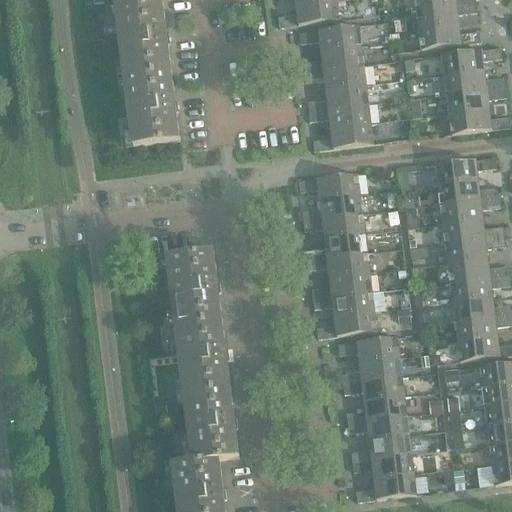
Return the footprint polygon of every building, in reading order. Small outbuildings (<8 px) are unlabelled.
[(115,0),(117,13),(163,7),(162,0),(115,0)] [(336,4),(335,0),(276,0),(276,1),(286,0),(295,0),(297,8),(336,4)] [(415,0),(417,13),(476,6),(475,0),(415,0)] [(336,4),(297,8),(298,18),(279,20),(280,31),(339,24),(336,4)] [(417,13),(420,33),(459,28),(458,18),(477,16),(476,6),(417,13)] [(163,7),(117,13),(125,81),(172,75),(163,7)] [(459,28),(420,33),(422,53),(481,46),(480,35),(460,37),(459,28)] [(321,45),(322,55),(362,50),(359,30),(300,37),(302,47),(321,45)] [(304,66),(305,77),(364,69),(362,50),(322,55),(323,64),(304,66)] [(442,59),(445,79),(485,74),(483,65),(503,62),(501,51),(442,59)] [(326,84),(327,94),(366,89),(364,69),(305,77),(306,86),(326,84)] [(445,79),(447,98),(506,91),(505,81),(486,84),(485,74),(445,79)] [(172,75),(125,81),(134,150),(180,144),(172,75)] [(366,89),(327,94),(328,103),(309,105),(310,115),(369,108),(366,89)] [(447,98),(450,118),(489,113),(488,104),(507,101),(506,91),(447,98)] [(369,108),(310,115),(311,125),(330,123),(332,133),(371,128),(369,108)] [(489,113),(450,118),(452,138),(511,131),(510,120),(491,123),(489,113)] [(371,128),(332,133),(333,142),(313,144),(315,155),(374,148),(371,128)] [(437,168),(439,189),(479,184),(478,174),(497,172),(495,161),(437,168)] [(320,194),(321,203),(360,198),(358,178),(299,185),(300,196),(320,194)] [(439,189),(441,208),(500,201),(499,191),(480,194),(479,184),(439,189)] [(303,215),(304,225),(363,218),(360,198),(321,203),(322,213),(303,215)] [(441,208),(444,228),(484,223),(482,213),(502,211),(500,201),(441,208)] [(363,218),(304,225),(305,235),(324,233),(326,242),(365,237),(363,218)] [(484,223),(444,228),(446,247),(505,240),(504,230),(485,232),(484,223)] [(308,254),(309,264),(368,257),(365,237),(326,242),(327,252),(308,254)] [(446,247),(449,267),(488,262),(487,252),(506,250),(505,240),(446,247)] [(167,260),(176,329),(223,324),(214,255),(167,260)] [(329,272),(330,281),(370,276),(368,257),(309,264),(310,274),(329,272)] [(488,262),(449,267),(451,287),(510,280),(509,270),(490,272),(488,262)] [(312,293),(314,303),(372,296),(370,276),(330,281),(332,291),(312,293)] [(451,287),(454,306),(493,301),(492,292),(511,290),(510,280),(451,287)] [(334,310),(335,320),(375,315),(372,296),(314,303),(315,313),(334,310)] [(493,301),(454,306),(456,326),(511,318),(511,308),(494,311),(493,301)] [(375,315),(335,320),(336,329),(317,332),(319,343),(377,336),(375,315)] [(511,328),(511,318),(456,326),(458,345),(498,340),(497,331),(511,328)] [(176,329),(185,398),(231,392),(223,324),(176,329)] [(498,340),(458,345),(461,366),(511,359),(511,348),(499,350),(498,340)] [(359,357),(360,366),(400,361),(398,341),(339,348),(340,359),(359,357)] [(342,378),(344,388),(403,381),(400,361),(360,366),(362,376),(342,378)] [(511,366),(481,371),(483,391),(511,387),(511,366)] [(364,396),(365,405),(405,400),(403,381),(344,388),(345,398),(364,396)] [(511,387),(483,391),(486,410),(511,407),(511,387)] [(185,398),(193,465),(193,466),(220,462),(220,463),(240,461),(231,392),(185,398)] [(407,420),(405,400),(365,405),(366,415),(347,417),(349,427),(407,420)] [(511,407),(486,410),(488,430),(511,426),(511,407)] [(369,435),(370,444),(410,439),(407,420),(349,427),(350,437),(369,435)] [(511,426),(488,430),(491,449),(511,446),(511,426)] [(352,456),(353,466),(412,459),(410,439),(370,444),(371,454),(352,456)] [(511,446),(491,449),(493,469),(511,466),(511,446)] [(374,474),(375,483),(415,478),(412,459),(353,466),(355,476),(374,474)] [(193,466),(193,465),(173,467),(178,511),(225,511),(220,463),(220,462),(193,466)] [(511,466),(493,469),(496,489),(511,486),(511,466)] [(415,478),(375,483),(376,493),(357,495),(358,506),(417,499),(415,478)]
